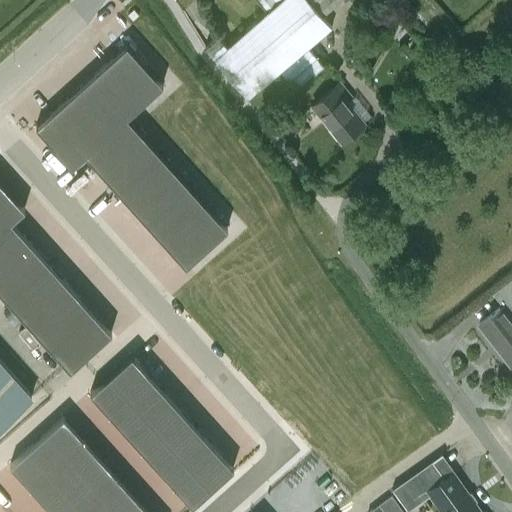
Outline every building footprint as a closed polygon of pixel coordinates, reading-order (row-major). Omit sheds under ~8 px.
[(309,46),(322,34),(330,27),(335,22),(326,13),(340,0),(259,0),(267,9),(230,42),(221,32),(206,45),(216,57),(251,95),(251,96),(281,70),(300,91),(327,66),(309,46)] [(230,230),(130,118),(165,86),(129,46),(38,127),(74,167),(88,155),(188,267),(230,230)] [(312,105),(341,141),(364,123),(346,101),(351,96),(341,83),(312,105)] [(25,208),(0,180),(0,291),(70,369),(112,332),(11,220),(25,208)] [(479,324),(510,365),(511,363),(511,314),(509,310),(505,305),(503,306),(479,324)] [(132,354),(90,391),(192,504),(234,467),(132,354)] [(0,424),(32,396),(0,359),(0,424)] [(150,511),(63,415),(10,463),(53,511),(150,511)] [(481,511),(452,472),(445,477),(432,460),(393,489),(408,509),(430,493),(442,510),(438,511),(481,511)] [(385,511),(378,502),(366,511),(385,511)]
